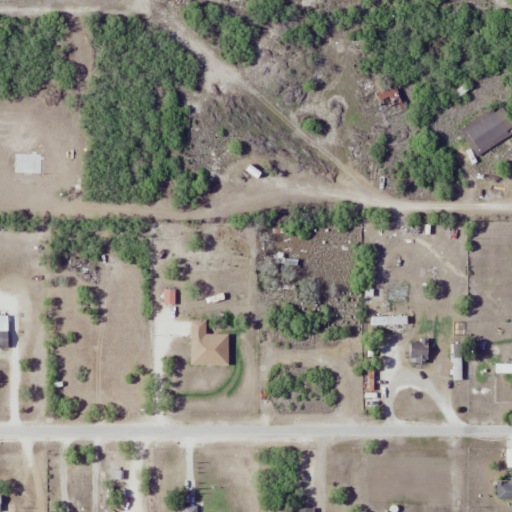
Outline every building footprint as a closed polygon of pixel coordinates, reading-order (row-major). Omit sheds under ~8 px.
[(511,133),(511,122),(500,103),(459,130),(477,157),(511,133)] [(219,137),(211,137),(211,183),(219,183),(219,137)] [(16,316),(0,316),(0,348),(7,349),(7,331),(16,331),(16,316)] [(189,320),(189,366),(227,366),(227,335),(206,335),(206,320),(189,320)] [(424,362),(423,350),(410,351),(411,362),(424,362)] [(511,373),(511,365),(496,366),(496,374),(511,373)] [(496,498),(511,498),(511,467),(510,468),(510,481),(496,481),(496,498)]
